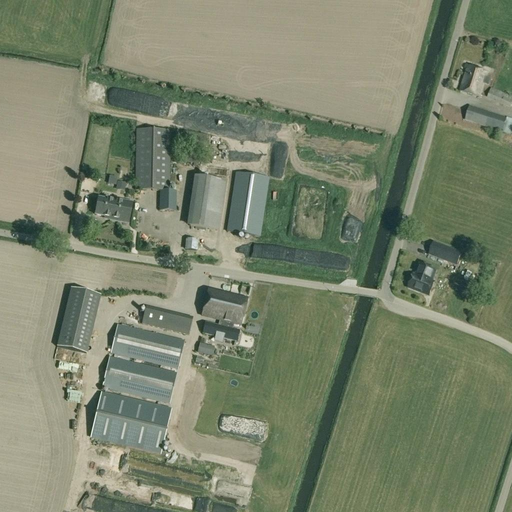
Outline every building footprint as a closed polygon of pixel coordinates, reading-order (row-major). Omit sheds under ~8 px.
[(467,67),(459,92),(480,98),(484,85),(484,84),(488,86),(490,78),(486,77),(487,73),(467,67)] [(511,104),(511,97),(491,88),(487,98),(511,108),(511,104)] [(465,121),(503,133),(507,118),(469,106),(465,121)] [(228,134),(267,138),(268,121),(230,117),(228,134)] [(135,190),(159,191),(169,192),(169,131),(136,131),(135,190)] [(182,131),(179,149),(184,150),(203,153),(206,136),(182,131)] [(184,150),(182,161),(201,165),(203,153),(184,150)] [(260,238),(269,179),(235,174),(227,233),(260,238)] [(218,232),(226,182),(194,177),(187,227),(218,232)] [(176,212),(176,192),(159,192),(159,212),(176,212)] [(98,199),(95,216),(109,219),(109,221),(128,225),(132,204),(113,200),(113,202),(98,199)] [(186,241),(186,251),(197,252),(198,242),(186,241)] [(428,256),(457,267),(462,254),(434,243),(428,256)] [(434,283),(432,282),(436,271),(420,266),(416,276),(413,275),(408,289),(429,297),(434,283)] [(238,290),(245,291),(247,284),(239,283),(238,290)] [(87,355),(101,297),(71,289),(57,348),(87,355)] [(208,290),(202,317),(218,321),(219,321),(234,325),(240,326),(247,300),(208,290)] [(146,307),(142,326),(189,337),(193,318),(146,307)] [(205,323),(202,334),(216,338),(215,342),(223,344),(224,340),(237,343),(240,331),(233,329),(232,329),(234,325),(219,321),(218,326),(205,323)] [(110,354),(178,370),(184,343),(117,327),(110,354)] [(212,357),(214,349),(200,345),(198,353),(212,357)] [(102,389),(169,405),(177,374),(109,358),(102,389)] [(171,410),(101,394),(90,440),(160,456),(171,410)]
